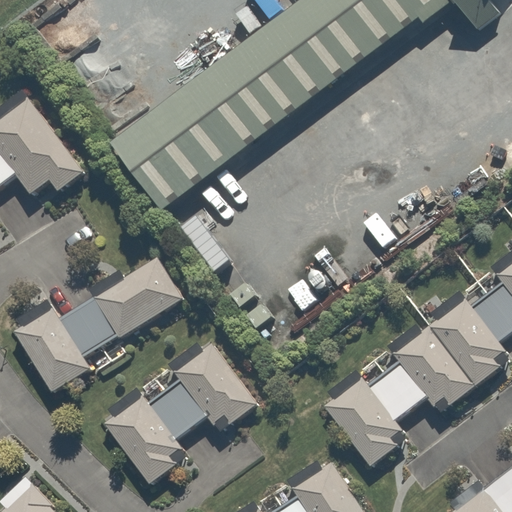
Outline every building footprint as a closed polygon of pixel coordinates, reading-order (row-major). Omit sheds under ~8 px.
[(308,0),(121,145),(176,215),(455,0),(480,32),(503,15),(491,0),(308,0)] [(0,190),(18,177),(29,193),(48,179),(58,192),(87,171),(31,95),(0,118),(0,190)] [(184,294),(160,254),(61,312),(56,303),(11,329),(48,394),(94,367),(85,352),(184,294)] [(511,255),(491,271),(501,284),(470,306),(463,296),(387,351),(394,361),(366,381),(361,375),(321,403),(337,426),(332,430),(339,441),(346,436),(366,464),(407,434),(396,419),(424,398),(427,403),(438,395),(444,404),(496,367),(490,358),(505,347),(500,341),(511,331),(511,255)] [(311,262),(282,285),(303,311),(332,288),(311,262)] [(142,392),(102,420),(119,445),(112,450),(120,460),(127,455),(146,484),(188,454),(174,433),(204,412),(211,422),(224,414),(230,423),(263,400),(218,335),(170,367),(177,377),(146,398),(142,392)] [(269,511),(263,503),(249,511),(363,511),(329,459),(293,483),(299,493),(270,511),(269,511)] [(511,511),(511,462),(443,511),(511,511)] [(52,511),(51,510),(58,503),(34,478),(0,510),(0,511),(52,511)]
